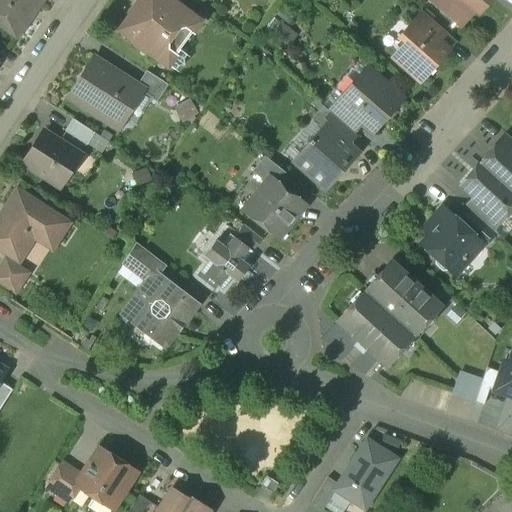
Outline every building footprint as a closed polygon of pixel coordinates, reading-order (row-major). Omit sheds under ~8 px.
[(41,0),(0,0),(0,26),(16,37),(42,0),(41,0)] [(167,0),(143,0),(142,2),(139,2),(129,15),(130,18),(122,28),(122,32),(134,41),(134,45),(143,52),(147,51),(163,63),(174,48),(178,51),(199,24),(174,5),(167,0)] [(426,0),(426,1),(457,29),(473,11),(479,15),(491,0),(426,0)] [(422,13),(399,39),(404,44),(391,59),(419,83),(455,42),(422,13)] [(135,88),(93,61),(69,98),(118,130),(141,94),(142,92),(135,88)] [(168,86),(146,72),(135,88),(142,92),(141,94),(156,103),(168,86)] [(347,102),(342,108),(362,125),(369,131),(378,121),(380,121),(386,120),(401,101),(384,86),(384,81),(379,76),(374,77),(371,75),(347,102)] [(340,96),(326,111),(329,114),(353,135),(358,129),(362,125),(342,108),(347,102),(340,96)] [(353,135),(329,114),(317,127),(322,131),(325,127),(348,147),(356,138),(353,135)] [(94,134),(72,119),(64,132),(86,146),(94,134)] [(311,142),(309,144),(309,145),(294,163),(324,190),(356,154),(348,147),(325,127),(322,131),(311,142)] [(74,153),(43,133),(36,144),(35,144),(29,153),(23,163),(59,187),(72,167),(67,164),(74,153)] [(511,141),(507,137),(499,146),(511,157),(511,141)] [(511,157),(499,146),(490,156),(489,155),(479,165),(511,195),(511,157)] [(265,159),(253,174),(264,184),(268,179),(277,186),(286,175),(265,159)] [(511,195),(479,165),(470,176),(471,177),(462,187),(474,198),(500,221),(501,220),(500,219),(507,212),(511,212),(511,195)] [(277,186),(268,179),(264,184),(255,195),(260,199),(248,215),(278,239),(304,207),(277,186)] [(18,194),(0,221),(0,248),(17,259),(36,229),(55,240),(65,224),(18,194)] [(500,221),(474,198),(466,207),(470,211),(492,231),(500,221)] [(459,223),(443,209),(431,221),(437,227),(421,245),(436,259),(434,261),(434,266),(441,272),(447,272),(448,270),(450,272),(461,260),(462,260),(462,261),(465,261),(464,260),(465,260),(467,262),(481,246),(482,245),(459,223)] [(492,231),(470,211),(459,223),(482,245),(481,246),(484,248),(496,235),(492,231)] [(261,241),(243,227),(234,238),(248,249),(250,246),(254,250),(261,241)] [(234,238),(229,235),(220,247),(215,242),(203,257),(209,261),(200,273),(209,280),(207,282),(212,286),(214,283),(223,290),(232,279),(237,283),(248,268),(243,264),(252,252),(248,249),(234,238)] [(156,276),(137,261),(145,251),(135,243),(122,263),(147,283),(122,316),(164,348),(196,306),(157,275),(156,276)] [(164,265),(145,251),(137,261),(156,276),(157,275),(164,265)] [(27,273),(5,260),(0,268),(0,284),(14,294),(27,273)] [(439,307),(391,264),(365,294),(412,337),(439,307)] [(412,337),(365,294),(338,323),(386,366),(412,337)] [(511,400),(511,345),(507,361),(501,359),(497,373),(490,394),(511,400)] [(487,393),(490,394),(497,373),(486,370),(483,380),(475,404),(483,407),(487,393)] [(475,404),(483,380),(459,373),(451,397),(475,404)] [(0,383),(0,408),(11,391),(0,383)] [(282,462),(302,416),(266,400),(256,421),(239,414),(234,427),(223,422),(218,433),(250,446),(249,447),(282,462)] [(339,486),(335,491),(336,492),(352,502),(365,510),(396,461),(367,442),(339,486)] [(117,465),(97,452),(81,478),(77,484),(78,485),(87,491),(87,493),(93,497),(97,496),(99,493),(115,503),(133,475),(129,472),(129,468),(122,463),(117,465)] [(81,478),(61,464),(46,487),(68,502),(78,485),(77,484),(81,478)] [(279,486),(267,478),(261,487),(273,495),(279,486)] [(327,478),(310,503),(323,511),(327,505),(336,492),(335,491),(339,486),(327,478)] [(170,491),(157,511),(182,511),(189,503),(170,491)] [(344,511),(352,502),(336,492),(327,505),(338,511),(344,511)] [(138,496),(127,511),(142,511),(148,503),(138,496)] [(207,511),(190,501),(189,502),(189,503),(182,511),(207,511)]
